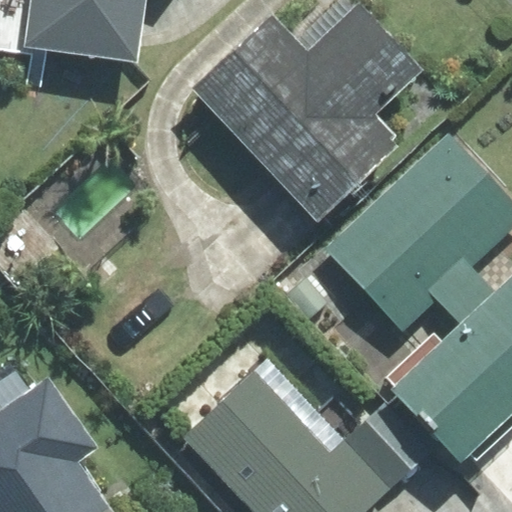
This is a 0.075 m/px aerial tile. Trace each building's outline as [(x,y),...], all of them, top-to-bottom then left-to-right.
[(0,0),(0,51),(31,56),(26,85),(41,87),(46,50),(138,63),(146,0),(0,0)] [(274,17),(196,88),(317,218),(401,142),(375,114),(423,70),(360,2),(351,11),(341,0),(328,0),(291,35),(274,17)] [(437,299),(461,324),(496,291),(473,266),(511,229),(511,198),(449,132),(326,248),(404,330),(437,299)] [(461,324),(392,389),(461,461),(511,412),(511,275),(496,291),(461,324)] [(344,440),(268,359),(185,438),(255,511),(364,511),(391,487),(344,440)] [(0,511),(106,511),(112,508),(79,462),(99,448),(48,375),(30,388),(15,365),(0,375),(0,511)] [(384,401),(344,440),(391,487),(430,449),(384,401)]
